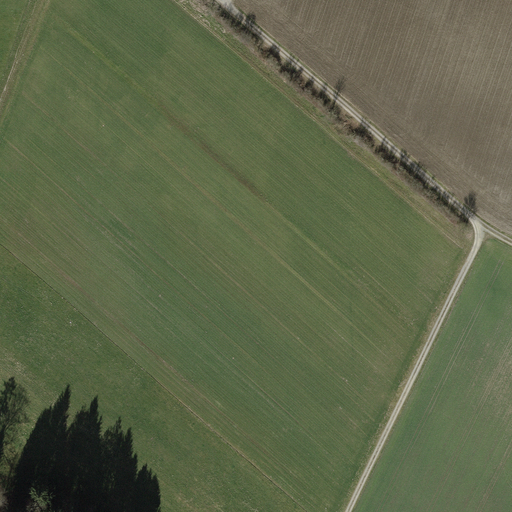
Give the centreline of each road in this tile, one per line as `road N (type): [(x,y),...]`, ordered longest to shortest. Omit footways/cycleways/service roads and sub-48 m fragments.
road 1 (track): [(222,0),(484,225)]
road 2 (track): [(484,225),(346,511)]
